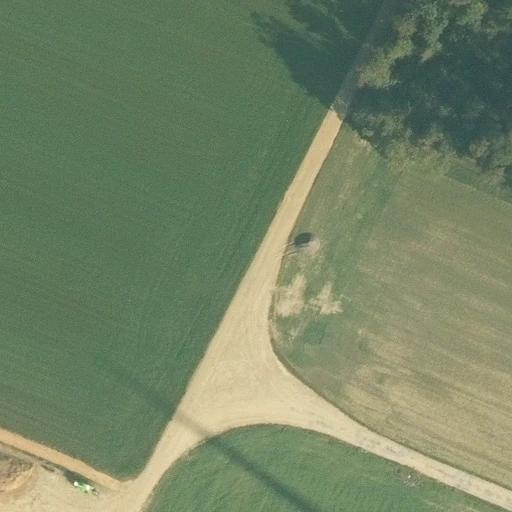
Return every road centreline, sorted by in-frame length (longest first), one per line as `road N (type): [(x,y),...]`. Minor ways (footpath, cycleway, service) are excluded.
road 1 (unclassified): [(129,511),(386,0)]
road 2 (track): [(200,374),(511,502)]
road 3 (track): [(0,436),(139,493)]
